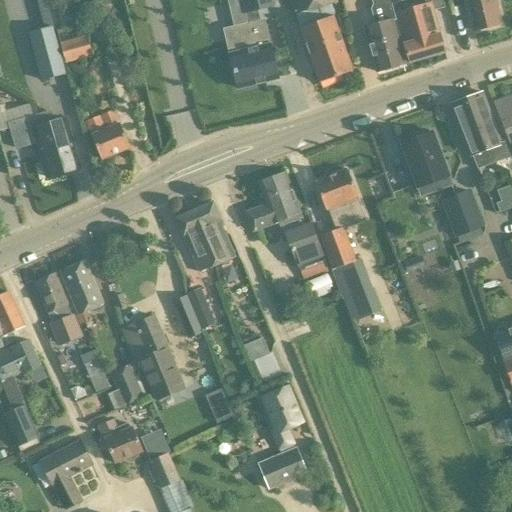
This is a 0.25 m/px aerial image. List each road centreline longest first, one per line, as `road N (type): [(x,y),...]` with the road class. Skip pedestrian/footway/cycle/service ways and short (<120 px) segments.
road 1 (residential): [(349,511),(210,169)]
road 2 (tertiary): [(210,169),(511,61)]
road 3 (residential): [(0,258),(120,511)]
road 4 (tertiary): [(0,258),(210,169)]
